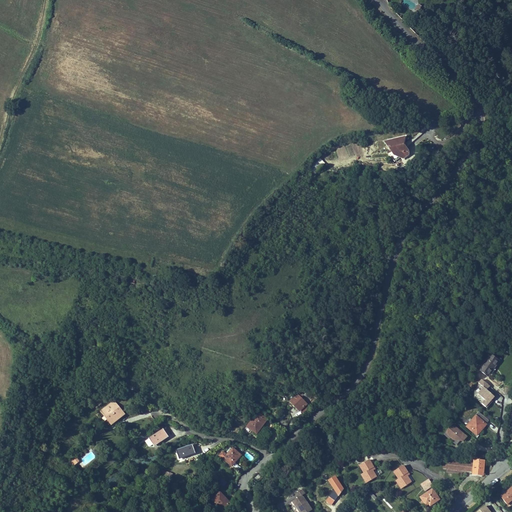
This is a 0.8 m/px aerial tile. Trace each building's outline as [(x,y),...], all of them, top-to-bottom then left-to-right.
[(405,137),(384,141),(394,155),(398,152),(403,159),(409,155),(407,152),(408,151),(406,147),(403,147),(402,145),(403,144),(405,137)] [(319,157),(310,170),(315,173),(323,160),(319,157)] [(480,370),(490,375),(500,359),(490,354),(480,370)] [(483,388),(487,391),(490,387),(482,379),(478,384),(483,388)] [(492,401),(495,398),(487,391),(483,388),(477,395),(484,401),(481,404),(487,409),(493,402),(492,401)] [(310,407),(297,394),(291,400),(303,414),(310,407)] [(125,414),(114,401),(101,411),(110,422),(114,419),(116,422),(125,414)] [(484,427),(490,418),(478,410),(468,427),(477,432),(482,426),(484,427)] [(258,412),(248,426),(251,429),(252,428),(258,432),(261,428),(267,419),(258,412)] [(469,439),(452,425),(444,434),(461,448),(469,439)] [(171,434),(166,427),(149,438),(153,445),(171,434)] [(195,452),(193,445),(177,450),(179,458),(195,452)] [(227,455),(223,452),(219,456),(232,466),(241,455),(233,448),(227,455)] [(375,471),(382,467),(377,458),(380,456),(375,449),(365,455),(370,463),(375,471)] [(474,453),(473,462),(479,462),(479,465),(489,465),(491,452),(488,450),(481,451),(481,454),(474,453)] [(454,451),(453,459),(473,462),(474,453),(454,451)] [(247,452),(244,455),(251,461),(254,458),(247,452)] [(410,477),(417,473),(412,464),(415,462),(411,455),(400,461),(404,468),(410,477)] [(377,458),(382,467),(385,464),(380,456),(377,458)] [(417,473),(421,471),(415,462),(412,464),(417,473)] [(367,465),(372,473),(375,471),(370,463),(367,465)] [(401,470),(407,479),(410,477),(404,468),(401,470)] [(434,469),(426,475),(428,479),(433,477),(437,473),(434,469)] [(433,477),(428,479),(429,481),(439,475),(437,473),(433,477)] [(335,500),(339,495),(339,496),(345,488),(336,475),(328,480),(334,489),(330,496),(335,500)] [(311,483),(309,480),(302,484),(307,491),(301,494),(309,506),(319,500),(309,485),(311,483)] [(434,495),(444,490),(438,480),(425,487),(430,495),(432,494),(434,495)] [(511,486),(501,495),(508,503),(511,498),(511,486)] [(230,503),(220,493),(213,500),(222,510),(230,503)] [(475,511),(488,511),(491,510),(487,503),(475,511)]
